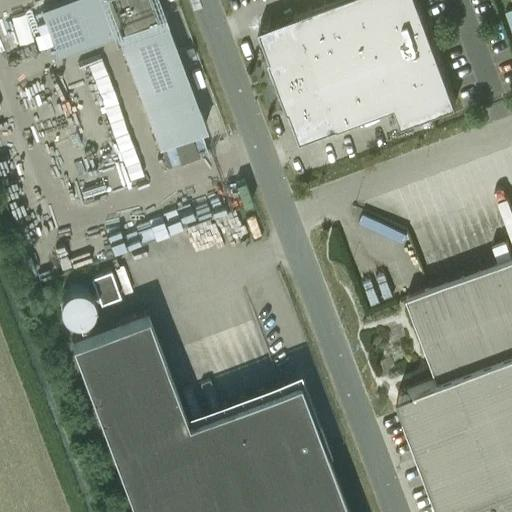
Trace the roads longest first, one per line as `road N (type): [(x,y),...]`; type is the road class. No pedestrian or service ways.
road 1 (unclassified): [(395,511),(205,0)]
road 2 (unknown): [(511,134),(287,220)]
